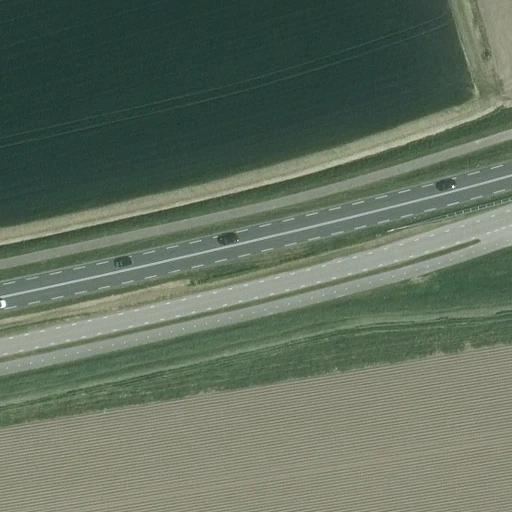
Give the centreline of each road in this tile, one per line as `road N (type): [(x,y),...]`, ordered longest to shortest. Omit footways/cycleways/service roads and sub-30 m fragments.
road 1 (unclassified): [(0,348),(345,268),(511,217)]
road 2 (primary): [(0,297),(511,176)]
